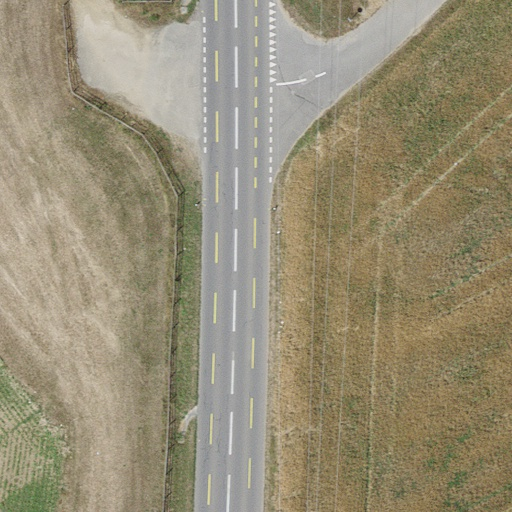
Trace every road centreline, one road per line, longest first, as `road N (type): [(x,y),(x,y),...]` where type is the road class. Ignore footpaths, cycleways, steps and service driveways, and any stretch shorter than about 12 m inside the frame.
road 1 (secondary): [(228,511),(236,0)]
road 2 (track): [(422,0),(331,81),(238,100)]
road 3 (track): [(94,0),(105,66),(163,89),(238,100)]
